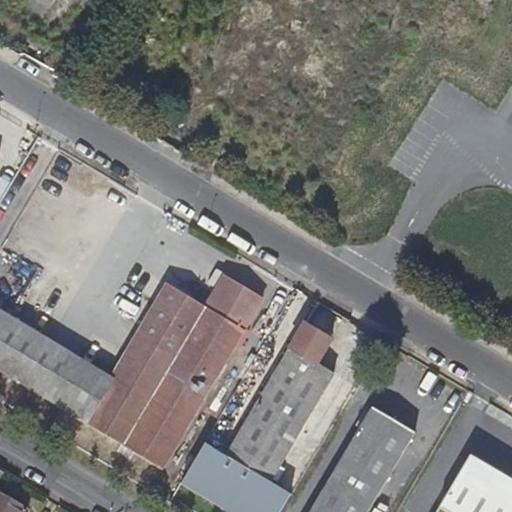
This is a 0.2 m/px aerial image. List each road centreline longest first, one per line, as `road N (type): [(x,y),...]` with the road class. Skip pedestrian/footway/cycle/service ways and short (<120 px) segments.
road 1 (residential): [(511,384),(0,83)]
road 2 (residential): [(112,511),(0,446)]
